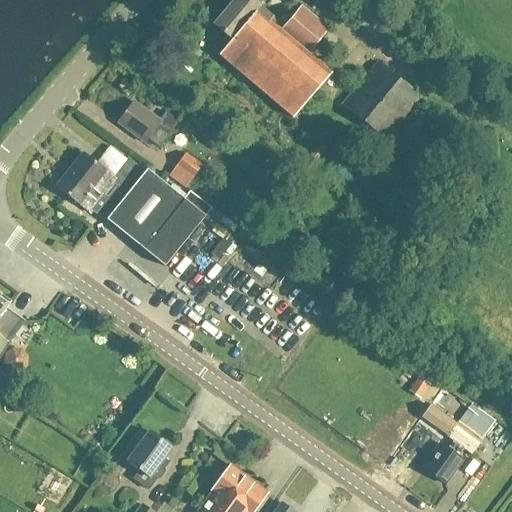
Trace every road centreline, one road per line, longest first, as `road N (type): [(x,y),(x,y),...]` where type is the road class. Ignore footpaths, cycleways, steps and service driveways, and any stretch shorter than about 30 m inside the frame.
road 1 (tertiary): [(397,511),(0,231)]
road 2 (tertiary): [(0,168),(140,0)]
